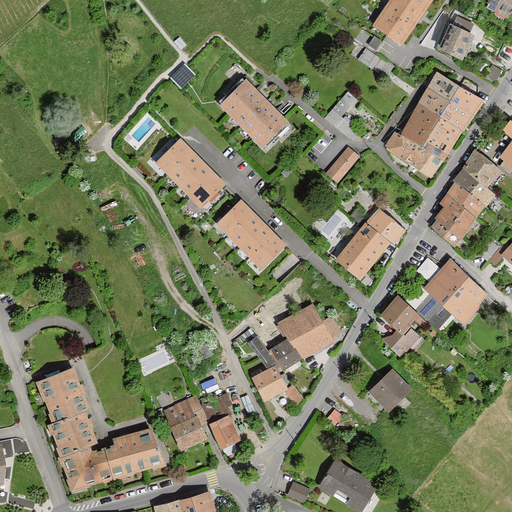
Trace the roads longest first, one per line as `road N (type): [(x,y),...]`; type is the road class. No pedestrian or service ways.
road 1 (unclassified): [(279,450),(503,89)]
road 2 (residential): [(279,450),(150,189),(106,144)]
road 3 (residential): [(64,511),(0,330)]
road 4 (tertiary): [(93,511),(226,477)]
